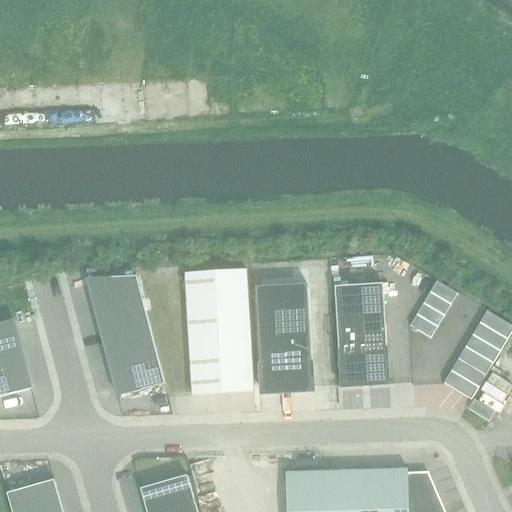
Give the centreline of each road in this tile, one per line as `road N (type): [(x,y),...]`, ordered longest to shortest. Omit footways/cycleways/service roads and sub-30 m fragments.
road 1 (unclassified): [(88,439),(430,428),(463,449),(490,511)]
road 2 (unclassified): [(88,439),(44,277)]
